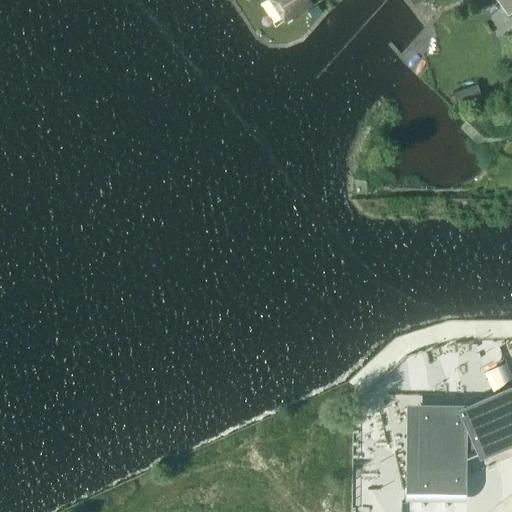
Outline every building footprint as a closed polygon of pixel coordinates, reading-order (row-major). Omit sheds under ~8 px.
[(273,0),(287,20),(313,3),(310,0),(273,0)] [(507,13),(511,10),(511,0),(502,0),(500,1),(507,13)] [(318,1),(309,8),(314,15),(323,9),(318,1)] [(477,83),(452,92),(455,102),(481,94),(477,83)] [(418,409),(417,488),(464,489),(464,459),(511,437),(511,388),(463,410),(418,409)]
